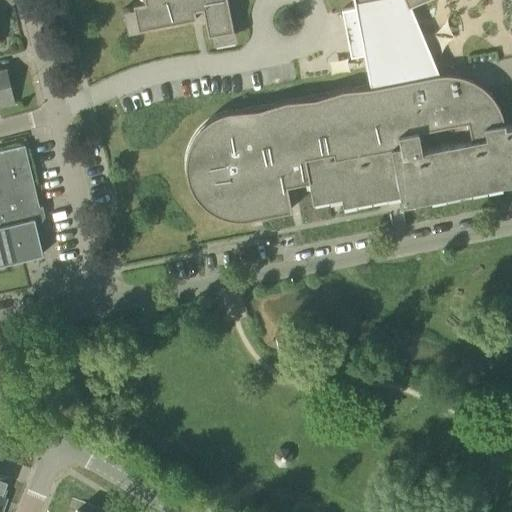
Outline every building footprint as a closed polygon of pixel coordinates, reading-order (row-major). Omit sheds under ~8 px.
[(226,0),(142,0),(143,2),(131,5),(136,30),(194,19),(193,11),(201,9),(206,36),(233,30),(226,0)] [(511,0),(352,0),(369,87),(342,89),(314,98),(284,100),(256,109),(227,111),(218,114),(210,118),(203,123),(196,130),(191,137),(187,145),(185,154),(184,163),(184,172),(186,181),(190,189),(194,197),(200,204),(207,209),(215,214),(223,217),(232,219),(241,219),(290,210),(285,185),(307,181),(312,203),(329,199),(328,194),(339,192),(342,206),(343,205),(342,200),(353,198),(354,203),(387,197),(386,192),(397,189),(400,204),(401,203),(400,198),(412,196),(413,201),(445,195),(444,189),(455,187),(457,193),(458,192),(457,187),(468,185),(469,190),(502,184),(501,178),(511,176),(511,169),(511,167),(511,125),(504,127),(503,123),(502,117),(500,111),(497,105),(494,99),(490,94),(485,89),(480,85),(474,81),(468,78),(462,76),(456,74),(450,73),(438,73),(406,3),(412,0),(511,0)] [(0,70),(0,105),(12,103),(11,96),(4,70),(0,70)] [(34,187),(23,144),(0,150),(0,264),(42,254),(33,218),(37,218),(38,215),(36,204),(37,203),(33,187),(34,187)] [(287,448),(279,448),(273,453),(273,462),(278,467),(286,467),(291,462),(291,454),(287,448)] [(101,511),(78,503),(75,511),(101,511)]
